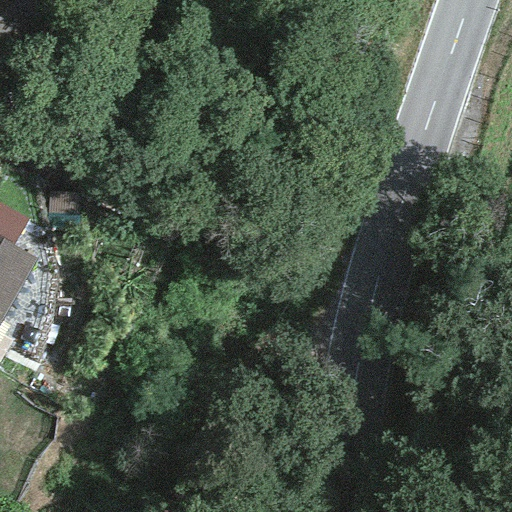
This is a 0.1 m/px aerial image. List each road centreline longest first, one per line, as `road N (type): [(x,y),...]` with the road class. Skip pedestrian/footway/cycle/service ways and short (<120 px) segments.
road 1 (secondary): [(466,0),(363,324),(345,511)]
road 2 (track): [(363,324),(304,346),(258,381),(238,449),(244,511)]
